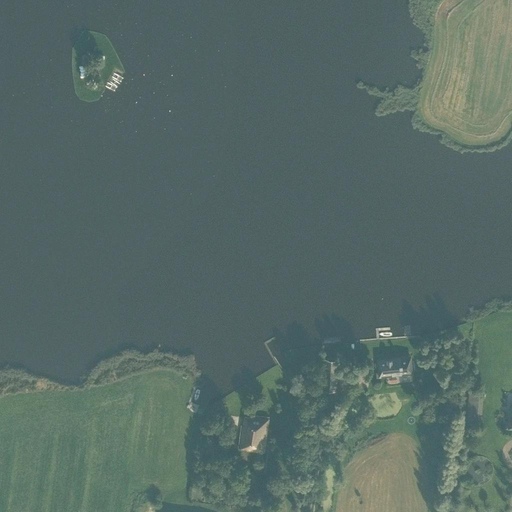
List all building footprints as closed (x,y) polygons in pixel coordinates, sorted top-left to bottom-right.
[(377,359),(379,377),(413,374),(412,356),(377,359)] [(336,391),(338,361),(325,360),(323,390),(336,391)] [(483,393),(469,392),(467,423),(481,425),(483,393)] [(247,450),(264,452),(269,418),(251,415),(251,418),(245,417),(243,430),(241,430),(239,448),(247,449),(247,450)] [(144,511),(147,496),(133,493),(130,511),(144,511)]
